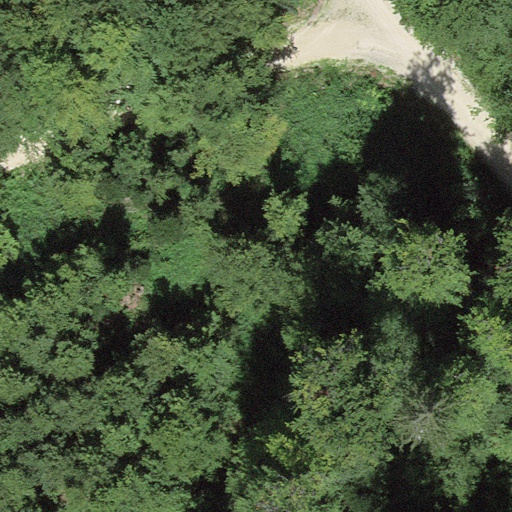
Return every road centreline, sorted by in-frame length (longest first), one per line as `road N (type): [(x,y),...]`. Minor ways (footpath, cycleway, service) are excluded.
road 1 (track): [(0,152),(370,0)]
road 2 (track): [(369,0),(511,172)]
